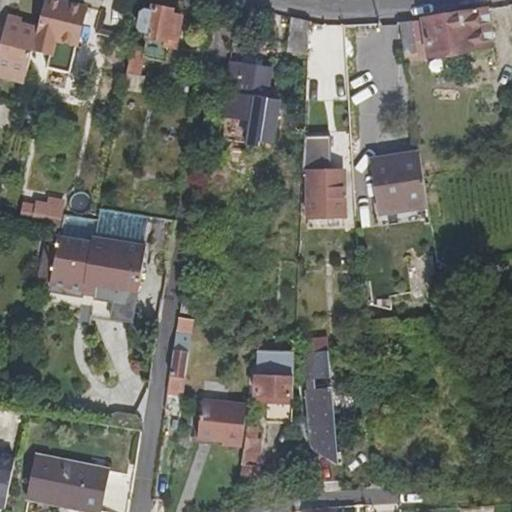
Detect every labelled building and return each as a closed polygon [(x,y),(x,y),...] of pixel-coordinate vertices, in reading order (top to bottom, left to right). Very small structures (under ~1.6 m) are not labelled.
[(51,0),(28,0),(26,9),(40,12),(30,53),(49,58),(54,42),(74,48),(83,9),(51,0)] [(143,52),(130,49),(124,76),(122,88),(140,92),(144,76),(138,75),(142,60),(166,65),(171,41),(177,43),(182,19),(171,17),(172,12),(154,8),(153,12),(141,10),(136,33),(147,36),(143,52)] [(485,10),(412,23),(412,42),(423,41),(426,59),(492,48),(485,10)] [(309,55),(311,24),(294,21),(291,52),(309,55)] [(412,23),(398,24),(399,56),(412,56),(412,42),(412,23)] [(399,80),(413,80),(412,56),(399,56),(399,80)] [(268,71),(231,65),(226,95),(229,95),(225,118),(250,122),(246,147),(267,150),(275,101),(263,100),(268,71)] [(328,136),(305,137),(303,159),(302,177),(308,177),(308,216),(343,216),(342,171),(329,171),(328,136)] [(379,214),(428,207),(419,154),(371,162),(379,214)] [(216,162),(214,176),(224,177),(227,163),(216,162)] [(284,185),(273,183),(271,199),(283,201),(284,185)] [(47,200),(62,202),(63,196),(48,194),(47,200)] [(31,220),(58,224),(62,202),(47,200),(35,198),(35,201),(22,199),(20,217),(31,220)] [(65,236),(93,238),(95,219),(67,217),(65,236)] [(98,239),(146,240),(147,219),(99,217),(98,239)] [(79,299),(90,244),(59,239),(47,293),(79,299)] [(91,301),(132,310),(143,249),(134,249),(102,242),(95,243),(90,244),(79,299),(82,299),(83,291),(93,292),(91,301)] [(436,295),(438,307),(447,305),(445,293),(436,295)] [(180,298),(178,315),(189,315),(191,300),(180,298)] [(129,325),(132,310),(91,301),(88,317),(129,325)] [(177,319),(166,393),(181,395),(184,374),(188,349),(192,322),(192,321),(177,319)] [(328,375),(327,348),(302,350),(303,375),(306,375),(313,375),(328,375)] [(265,421),(290,423),(293,352),(256,351),(255,395),(266,396),(265,421)] [(313,387),(313,375),(306,375),(306,387),(304,388),(307,447),(333,464),(329,387),(313,387)] [(239,446),(244,408),(199,402),(194,437),(220,440),(219,444),(239,446)] [(137,432),(140,415),(115,411),(112,427),(137,432)] [(241,440),(237,482),(256,484),(259,441),(252,441),(254,425),(243,424),(241,440)] [(91,511),(98,511),(108,471),(37,455),(27,497),(91,511)] [(0,510),(3,511),(14,462),(0,458),(0,510)]
